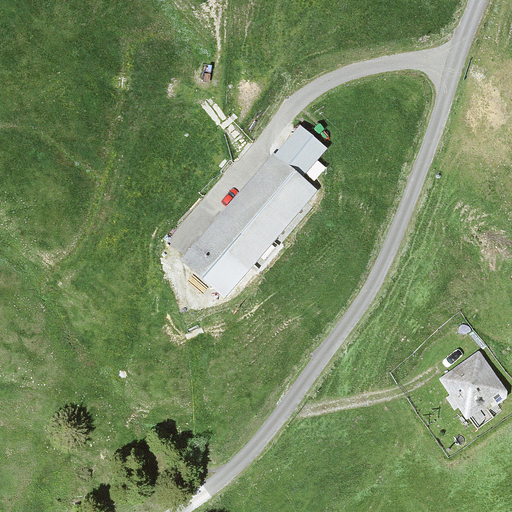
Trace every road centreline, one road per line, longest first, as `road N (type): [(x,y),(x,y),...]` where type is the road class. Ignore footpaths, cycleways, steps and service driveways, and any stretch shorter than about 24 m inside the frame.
road 1 (unclassified): [(478,0),(370,289),(262,436),(175,511)]
road 2 (track): [(171,238),(319,86),(375,65),(458,54)]
road 3 (track): [(422,384),(379,400),(282,412)]
